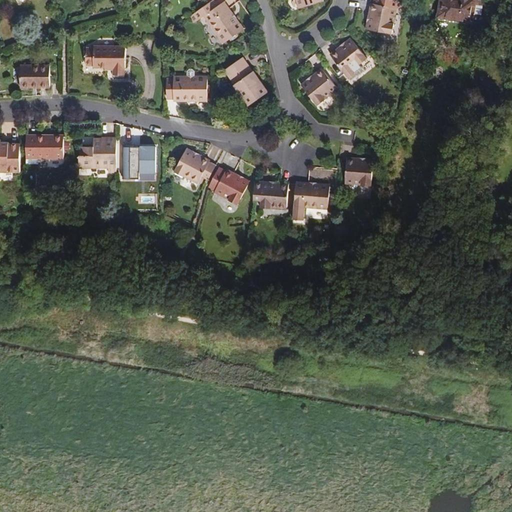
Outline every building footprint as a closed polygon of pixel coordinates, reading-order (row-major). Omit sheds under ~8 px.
[(214,0),(190,17),(194,23),(204,16),(206,15),(212,24),(210,26),(217,35),(218,34),(225,43),(242,31),(223,3),(218,6),(214,0)] [(319,0),(297,0),(301,9),(320,2),(319,0)] [(440,0),(438,17),(472,22),(473,13),(482,15),(484,0),(440,0)] [(224,2),(223,3),(242,31),(244,29),(224,2)] [(397,9),(373,4),(371,17),(368,16),(366,30),(390,34),(393,18),(395,19),(397,9)] [(206,15),(204,16),(210,26),(212,24),(206,15)] [(218,34),(217,35),(223,44),(225,43),(218,34)] [(350,38),(340,47),(341,49),(352,40),(350,38)] [(330,55),(345,74),(358,64),(359,65),(367,59),(352,40),(341,49),(340,47),(330,55)] [(114,68),(114,71),(114,75),(125,75),(125,69),(126,70),(126,47),(94,46),(94,48),(86,48),(86,61),(90,61),(94,64),(94,65),(93,68),(104,68),(114,68)] [(229,77),(248,64),(243,57),(224,71),(229,77)] [(268,93),(248,64),(229,77),(249,106),(268,93)] [(358,64),(345,74),(347,76),(359,65),(358,64)] [(32,87),(50,87),(50,66),(21,65),(21,89),(32,89),(32,87)] [(313,78),(302,87),(317,106),(325,99),(324,97),(336,87),(321,69),(311,77),(313,78)] [(208,77),(195,77),(187,77),(174,77),(174,99),(185,99),(185,102),(197,102),(197,99),(208,99),(208,77)] [(301,85),(302,87),(313,78),(311,77),(301,85)] [(324,97),(325,99),(338,89),(336,87),(324,97)] [(26,135),(26,159),(41,159),(64,159),(64,135),(26,135)] [(107,173),(116,173),(116,139),(94,139),(94,147),(81,147),(80,157),(79,157),(79,168),(107,168),(107,173)] [(1,140),(0,140),(0,172),(21,172),(21,143),(8,143),(1,143),(1,140)] [(136,144),(123,144),(123,180),(140,180),(140,173),(157,173),(157,147),(136,147),(136,144)] [(198,157),(198,155),(186,149),(185,151),(198,157)] [(199,182),(205,186),(216,165),(210,161),(198,155),(198,157),(185,151),(174,172),(183,177),(185,175),(199,182)] [(360,161),(360,159),(347,158),(345,182),(361,183),(361,185),(372,186),(373,162),(360,161)] [(64,168),(64,159),(41,159),(41,168),(64,168)] [(226,170),(219,167),(209,187),(215,191),(230,198),(228,200),(237,205),(249,184),(237,177),(238,175),(226,169),(226,170)] [(198,184),(199,182),(185,175),(183,177),(198,184)] [(250,182),(238,175),(237,177),(249,184),(250,182)] [(287,208),(288,184),(280,183),(276,183),(276,185),(262,184),(260,208),(270,209),(271,207),(287,208)] [(330,187),(312,186),(296,184),(294,214),(293,217),(304,218),(305,205),(317,206),(328,207),(330,187)] [(230,198),(215,191),(214,193),(228,200),(230,198)]
